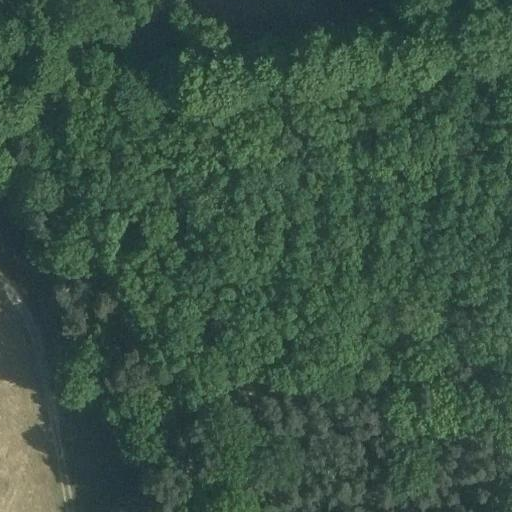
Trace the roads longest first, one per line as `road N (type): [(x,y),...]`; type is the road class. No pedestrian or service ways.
road 1 (track): [(211,511),(46,110)]
road 2 (track): [(0,282),(25,309),(69,511)]
